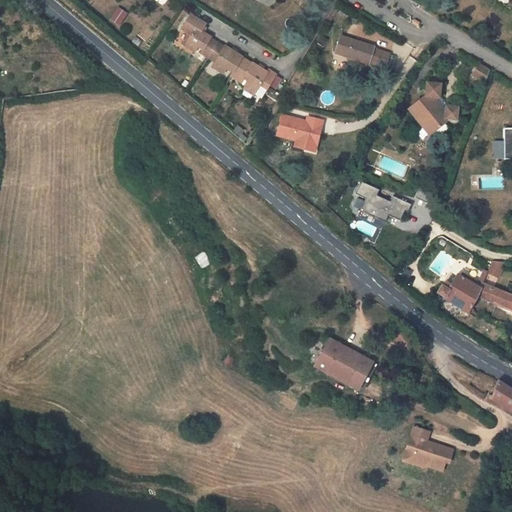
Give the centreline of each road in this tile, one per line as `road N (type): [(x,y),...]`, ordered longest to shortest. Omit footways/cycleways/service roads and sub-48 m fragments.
road 1 (secondary): [(511,377),(435,332),(41,0)]
road 2 (residential): [(351,0),(422,36),(433,23),(511,72)]
road 3 (track): [(435,332),(439,363),(461,389),(511,418)]
